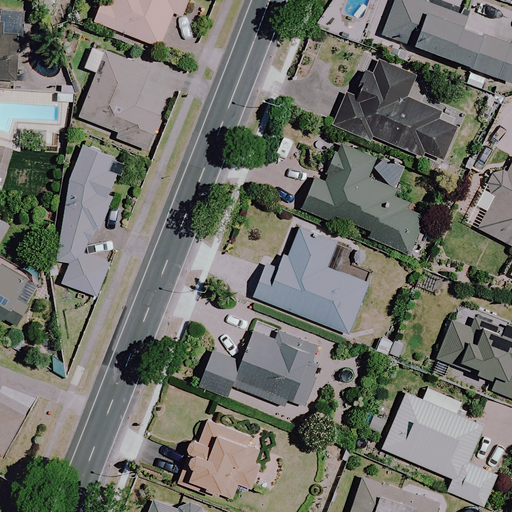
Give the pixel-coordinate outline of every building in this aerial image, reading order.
[(187,0),(111,0),(110,4),(101,0),(93,22),(158,48),(172,13),(181,17),(187,0)] [(468,19),(419,0),(395,0),(382,34),(511,84),(511,82),(511,46),(464,28),(468,19)] [(0,81),(20,83),(23,34),(0,32),(0,81)] [(149,69),(93,46),(84,68),(97,73),(79,117),(117,133),(115,138),(147,151),(160,117),(134,107),(149,69)] [(415,76),(378,62),(373,76),(364,72),(355,97),(346,94),(335,126),(441,165),(455,126),(436,119),(439,111),(406,99),(415,76)] [(85,139),(66,187),(53,257),(67,263),(59,284),(98,300),(112,263),(84,252),(93,231),(98,234),(129,157),(85,139)] [(407,210),(410,203),(392,196),(395,190),(403,171),(339,142),(323,179),(317,176),(302,209),(331,222),(334,216),(369,232),(367,237),(408,255),(424,218),(407,210)] [(511,158),(503,175),(493,170),(484,187),(497,194),(479,229),(511,245),(511,158)] [(336,243),(299,229),(288,257),(283,255),(278,269),(267,265),(254,298),(348,335),(369,280),(347,271),(345,275),(326,268),(336,243)] [(0,317),(18,326),(28,305),(17,299),(27,278),(0,264),(0,317)] [(472,318),(468,328),(452,321),(437,360),(486,379),(488,375),(510,384),(505,397),(511,399),(511,324),(507,323),(504,331),(472,318)] [(320,346),(257,321),(241,361),(213,350),(199,387),(227,398),(231,387),(284,407),(286,400),(303,407),(319,367),(313,365),(320,346)] [(461,402),(427,387),(421,400),(405,393),(381,449),(452,479),(447,491),(483,507),(496,475),(466,463),(482,426),(456,414),(461,402)] [(0,458),(1,459),(26,414),(0,400),(0,458)] [(261,440),(205,420),(197,442),(192,440),(178,480),(232,499),(238,483),(269,494),(282,459),(257,451),(261,440)] [(436,511),(440,501),(362,476),(350,511),(436,511)] [(177,509),(154,500),(149,511),(198,511),(179,504),(177,509)]
